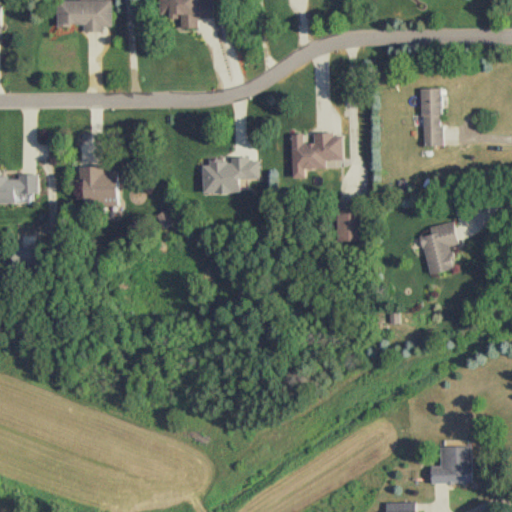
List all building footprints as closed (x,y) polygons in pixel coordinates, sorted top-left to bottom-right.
[(83,31),(113,31),(112,0),(57,0),(58,27),(83,27),(83,31)] [(215,18),(214,0),(159,0),(160,17),(181,17),(181,29),(199,29),(199,17),(215,18)] [(423,89),(423,147),(443,147),(443,89),(423,89)] [(292,135),(292,179),(306,179),(306,170),(327,169),(327,161),(344,161),(343,134),(313,134),(313,143),(305,143),(305,135),(292,135)] [(204,194),(240,193),(240,179),(260,179),(259,158),(203,160),(204,194)] [(81,166),(81,207),(119,207),(119,170),(105,170),(105,166),(81,166)] [(0,204),(16,204),(15,195),(39,194),(39,175),(0,175),(0,204)] [(356,227),(356,201),(338,201),(338,227),(356,227)] [(430,275),(454,269),(449,247),(460,245),(454,222),(427,228),(428,235),(421,236),(430,275)] [(12,249),(12,271),(37,271),(37,249),(12,249)] [(431,467),(431,484),(473,484),(473,445),(442,445),(442,467),(431,467)] [(417,511),(417,503),(386,503),(385,511),(417,511)]
